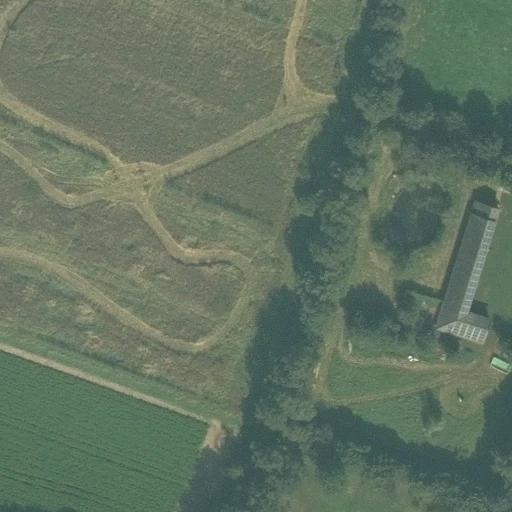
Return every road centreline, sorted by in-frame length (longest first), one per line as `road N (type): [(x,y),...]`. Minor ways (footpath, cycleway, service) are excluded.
road 1 (track): [(243,511),(365,104),(382,0)]
road 2 (track): [(511,162),(365,104)]
